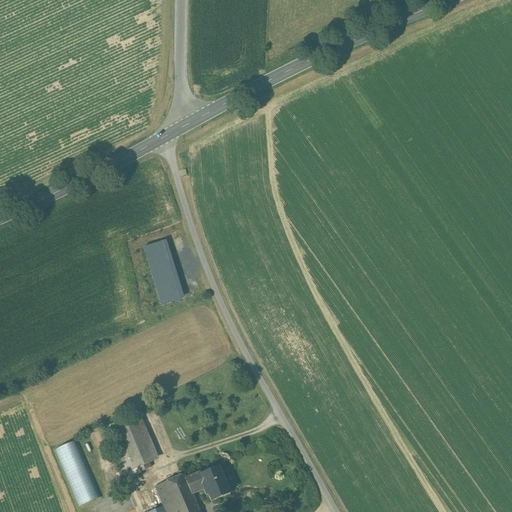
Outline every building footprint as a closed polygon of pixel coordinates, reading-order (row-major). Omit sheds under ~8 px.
[(163,242),(143,248),(161,306),(180,300),(163,242)] [(152,462),(132,416),(109,426),(129,472),(138,468),(149,463),(152,462)] [(100,498),(76,441),(54,451),(78,508),(100,498)] [(149,463),(138,468),(140,472),(151,467),(149,463)] [(219,467),(201,475),(200,473),(186,479),(192,494),(204,490),(206,496),(209,495),(212,502),(231,494),(219,467)] [(199,511),(186,479),(184,475),(163,484),(174,511),(199,511)] [(174,511),(163,484),(155,487),(163,507),(165,511),(174,511)]
